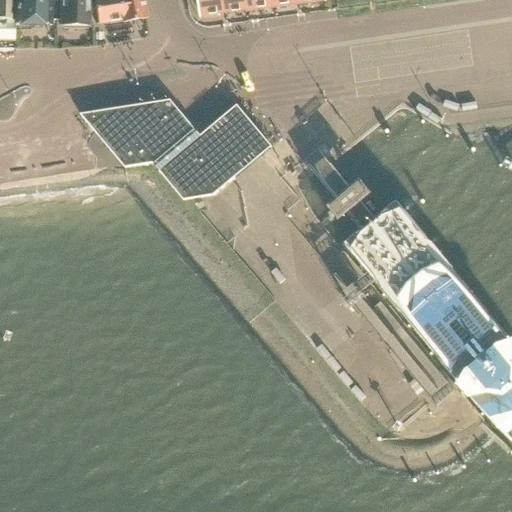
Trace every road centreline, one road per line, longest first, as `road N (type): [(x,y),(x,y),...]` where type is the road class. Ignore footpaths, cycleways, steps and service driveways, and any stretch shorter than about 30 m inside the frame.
road 1 (tertiary): [(191,52),(511,6)]
road 2 (residential): [(191,52),(0,73)]
road 3 (unclassified): [(290,130),(246,71),(191,52)]
